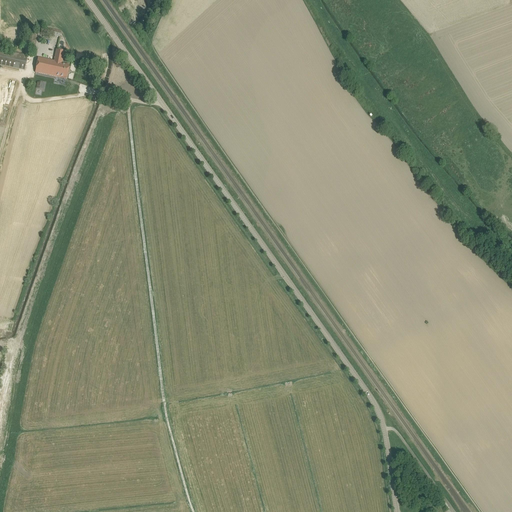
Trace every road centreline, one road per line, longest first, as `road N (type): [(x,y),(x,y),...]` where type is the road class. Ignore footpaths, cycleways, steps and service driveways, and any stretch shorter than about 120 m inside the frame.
road 1 (unclassified): [(396,511),(374,403),(88,0)]
road 2 (track): [(145,33),(481,511)]
